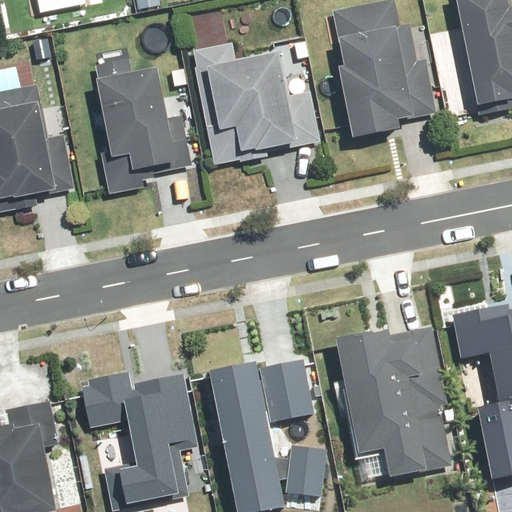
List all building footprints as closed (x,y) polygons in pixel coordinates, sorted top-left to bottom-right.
[(416,64),(409,27),(394,30),(387,0),(383,0),(327,11),(339,68),(331,69),(345,140),(393,130),(391,124),(437,114),(427,62),(416,64)] [(509,99),(511,98),(511,14),(509,0),(447,0),(461,73),(441,77),(448,120),(510,108),(509,99)] [(228,43),(193,50),(216,166),(324,144),(314,94),(297,97),(287,50),(232,61),(228,43)] [(162,121),(152,69),(130,73),(127,59),(108,62),(111,76),(94,80),(108,160),(100,161),(107,197),(145,190),(142,177),(188,168),(179,118),(162,121)] [(16,68),(0,70),(0,200),(73,191),(66,134),(44,137),(37,84),(18,86),(16,68)] [(495,402),(468,408),(484,484),(511,478),(511,306),(506,308),(505,301),(448,313),(458,362),(485,356),(495,402)] [(384,337),(382,329),(330,339),(353,459),(359,486),(450,468),(439,409),(445,408),(429,328),(384,337)] [(257,370),(254,370),(253,364),(202,374),(228,511),(281,511),(264,425),(322,414),(311,359),(257,370)] [(191,446),(180,374),(154,378),(157,394),(131,398),(127,373),(96,377),(97,386),(78,390),(84,427),(126,421),(133,465),(111,469),(117,509),(185,498),(177,448),(191,446)] [(67,511),(45,401),(0,409),(0,511),(67,511)] [(286,508),(311,511),(317,511),(326,450),(289,445),(282,494),(289,495),(286,508)]
